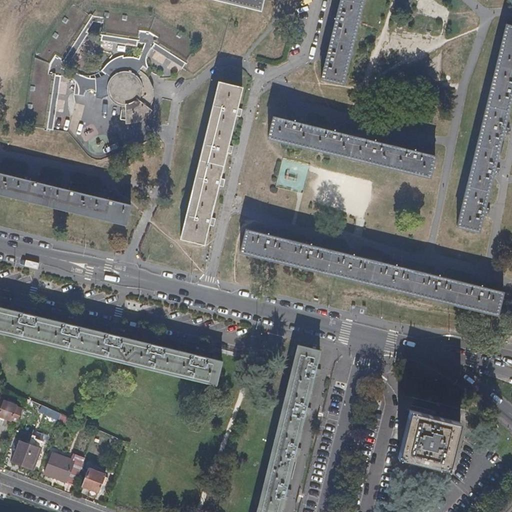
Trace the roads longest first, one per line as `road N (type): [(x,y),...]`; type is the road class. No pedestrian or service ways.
road 1 (residential): [(206,296),(258,80),(305,57),(318,0)]
road 2 (residential): [(0,244),(206,296)]
road 3 (residential): [(324,511),(367,335)]
road 4 (residential): [(206,296),(367,335)]
